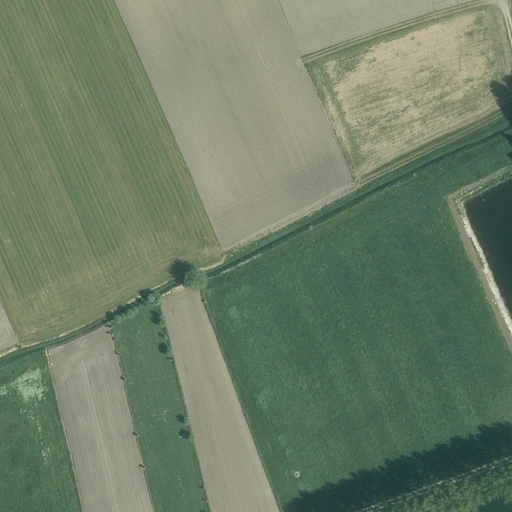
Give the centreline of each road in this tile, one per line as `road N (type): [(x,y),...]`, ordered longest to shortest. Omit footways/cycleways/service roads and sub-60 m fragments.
road 1 (track): [(511,39),(503,11),(492,2),(470,4),(306,60)]
road 2 (track): [(375,511),(511,461)]
